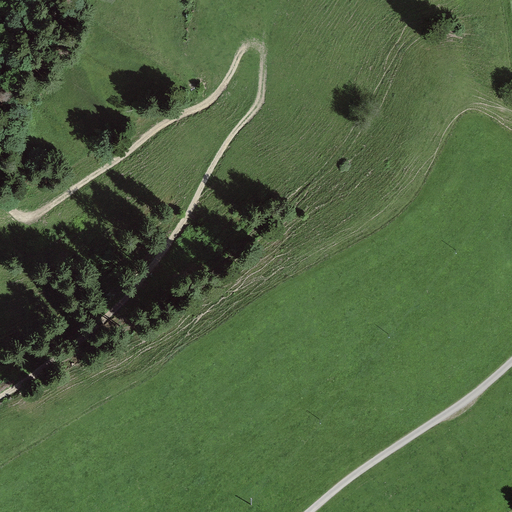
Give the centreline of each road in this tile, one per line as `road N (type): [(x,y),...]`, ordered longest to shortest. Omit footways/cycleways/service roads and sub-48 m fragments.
road 1 (track): [(0,395),(82,337),(145,275),(256,106),(262,83),(260,53),(246,48),(211,99),(158,126),(46,208),(26,215),(0,198)]
road 2 (unclassified): [(309,511),(511,361)]
